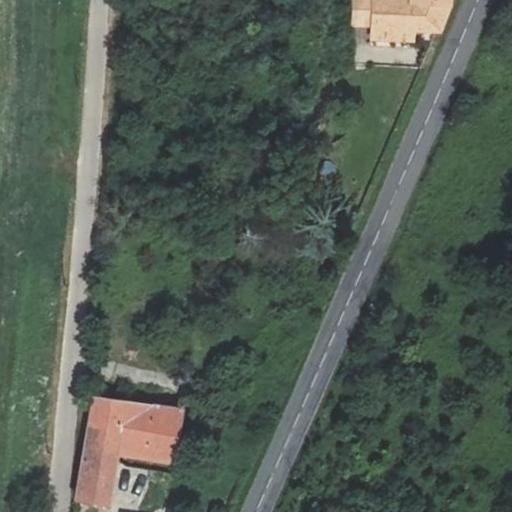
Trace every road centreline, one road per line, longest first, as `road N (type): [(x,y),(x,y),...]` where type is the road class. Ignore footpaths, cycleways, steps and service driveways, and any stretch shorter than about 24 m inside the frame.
road 1 (tertiary): [(252,511),(478,0)]
road 2 (unclassified): [(99,0),(55,511)]
